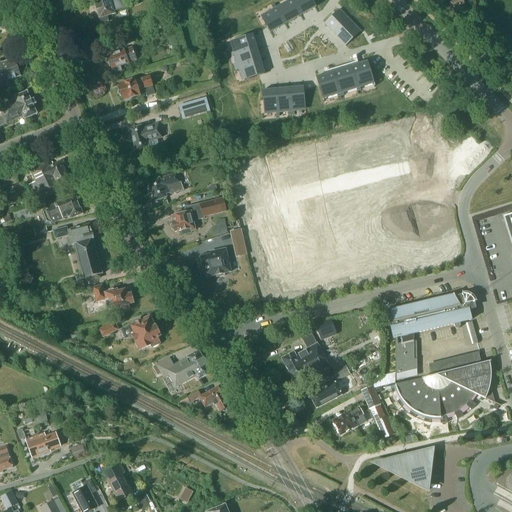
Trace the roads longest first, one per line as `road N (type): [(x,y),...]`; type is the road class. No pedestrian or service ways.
road 1 (unclassified): [(215,341),(476,267)]
road 2 (tertiary): [(215,341),(128,235),(76,121)]
road 3 (tertiary): [(309,511),(215,341)]
road 4 (tertiary): [(511,122),(395,0)]
road 5 (unclassified): [(476,267),(462,206),(472,183),(511,145)]
road 6 (tertiary): [(76,121),(19,0)]
road 7 (unclassified): [(476,267),(511,390)]
